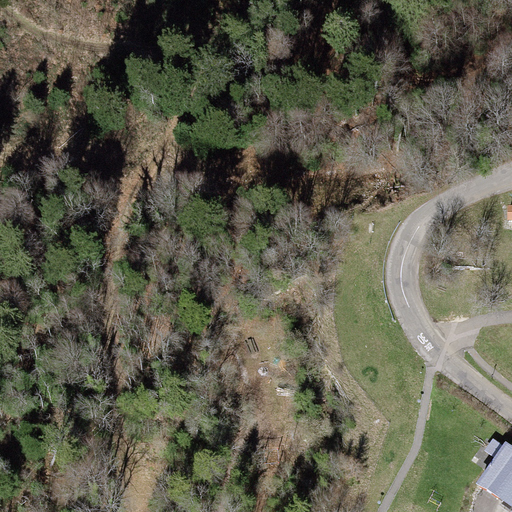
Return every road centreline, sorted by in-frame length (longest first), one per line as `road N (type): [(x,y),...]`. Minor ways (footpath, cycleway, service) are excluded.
road 1 (residential): [(511,406),(419,337),(394,275),(398,247),(415,222),(511,174)]
road 2 (track): [(236,511),(255,418),(236,315)]
